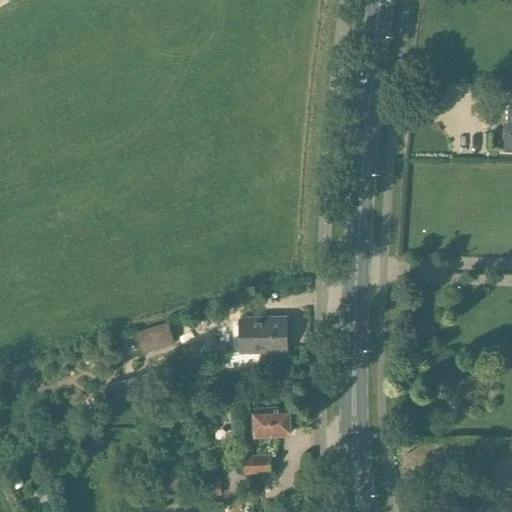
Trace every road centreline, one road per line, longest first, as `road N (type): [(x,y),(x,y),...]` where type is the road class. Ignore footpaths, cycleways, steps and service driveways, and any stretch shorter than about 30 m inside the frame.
road 1 (primary): [(356,511),(352,249),(376,0)]
road 2 (unknown): [(383,276),(511,276)]
